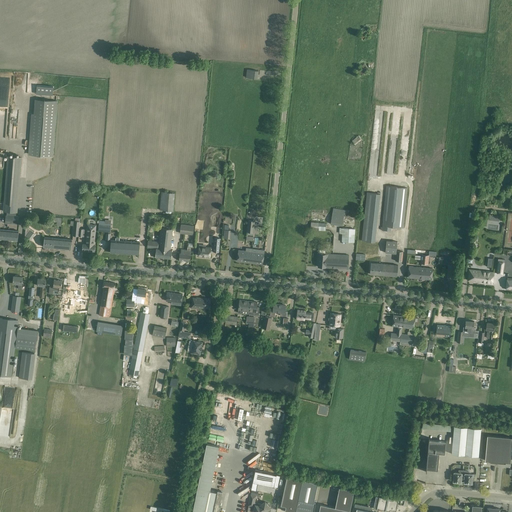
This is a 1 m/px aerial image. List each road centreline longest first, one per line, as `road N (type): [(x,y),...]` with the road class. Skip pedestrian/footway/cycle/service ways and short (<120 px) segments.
road 1 (unclassified): [(265,282),(296,0)]
road 2 (tertiary): [(511,307),(265,282)]
road 3 (tertiary): [(223,278),(0,258)]
